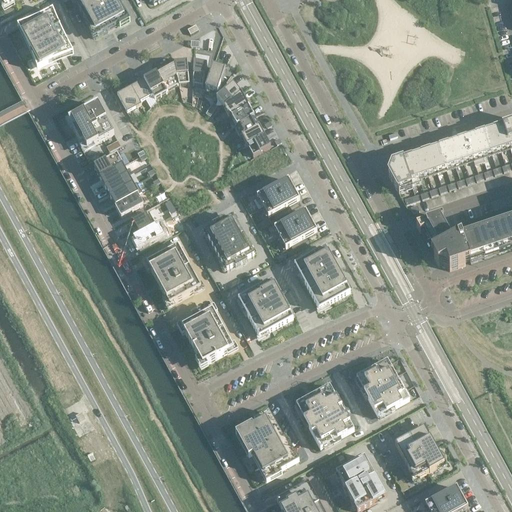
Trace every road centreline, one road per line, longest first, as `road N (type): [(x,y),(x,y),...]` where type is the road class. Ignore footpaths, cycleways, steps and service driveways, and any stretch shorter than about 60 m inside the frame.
road 1 (secondary): [(172,511),(0,196)]
road 2 (residential): [(194,395),(33,102)]
road 3 (secondary): [(0,235),(145,511)]
road 4 (residential): [(219,1),(33,102)]
road 5 (residential): [(386,308),(194,395)]
road 6 (residential): [(209,423),(399,334)]
road 7 (residential): [(498,511),(399,334)]
road 8 (residential): [(357,166),(270,4)]
road 9 (residential): [(306,159),(219,1)]
road 10 (residential): [(386,308),(306,159)]
road 11 (residential): [(357,166),(511,114)]
road 12 (residential): [(235,208),(195,229),(221,280),(262,260)]
road 13 (residential): [(431,294),(357,166)]
